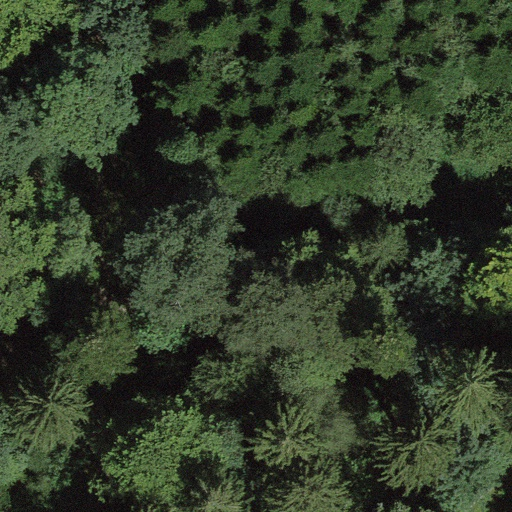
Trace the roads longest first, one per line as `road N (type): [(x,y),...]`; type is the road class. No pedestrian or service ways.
road 1 (track): [(72,0),(115,137),(126,218),(65,511)]
road 2 (track): [(0,341),(29,297),(126,218)]
